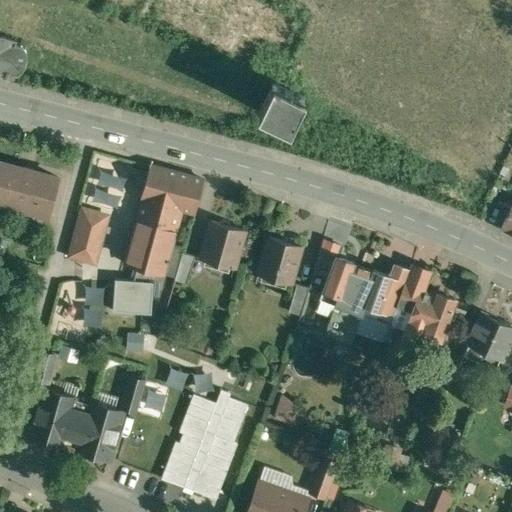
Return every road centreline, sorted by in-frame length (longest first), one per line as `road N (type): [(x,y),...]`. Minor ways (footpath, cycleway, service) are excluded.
road 1 (secondary): [(511,263),(195,152),(0,104)]
road 2 (residential): [(121,511),(0,464)]
